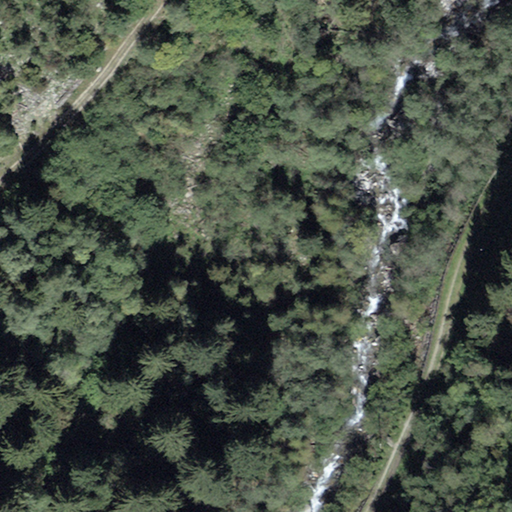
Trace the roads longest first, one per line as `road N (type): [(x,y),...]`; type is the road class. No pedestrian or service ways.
road 1 (track): [(511,212),(415,467),(387,511)]
road 2 (track): [(0,190),(89,111),(169,0)]
